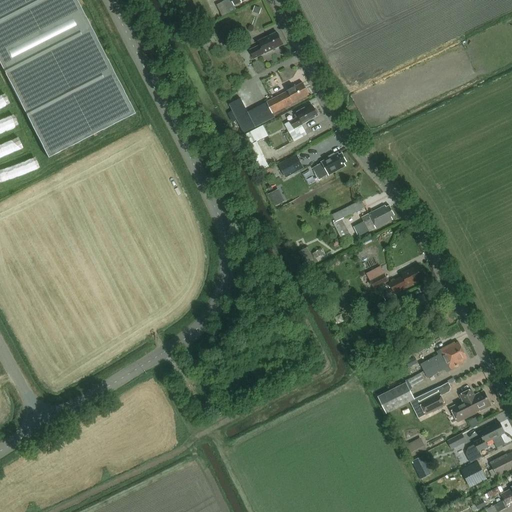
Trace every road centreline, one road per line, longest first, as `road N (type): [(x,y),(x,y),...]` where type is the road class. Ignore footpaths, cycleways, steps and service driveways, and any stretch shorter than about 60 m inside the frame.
road 1 (unclassified): [(41,426),(185,339),(213,306),(226,268),(220,216),(110,0)]
road 2 (residential): [(511,410),(392,190),(326,114),(271,0)]
